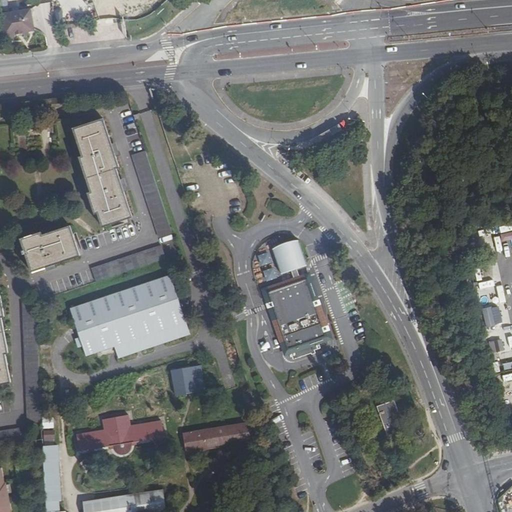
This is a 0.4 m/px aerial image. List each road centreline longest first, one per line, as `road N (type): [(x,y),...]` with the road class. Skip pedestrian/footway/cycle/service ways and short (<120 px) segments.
road 1 (unknown): [(321,14),(352,182),(422,342)]
road 2 (primary): [(72,84),(393,53)]
road 3 (primary): [(388,27),(69,60)]
road 4 (unknown): [(422,342),(390,246),(382,187)]
road 5 (unknown): [(422,342),(468,478)]
road 6 (trunk): [(511,16),(388,27)]
